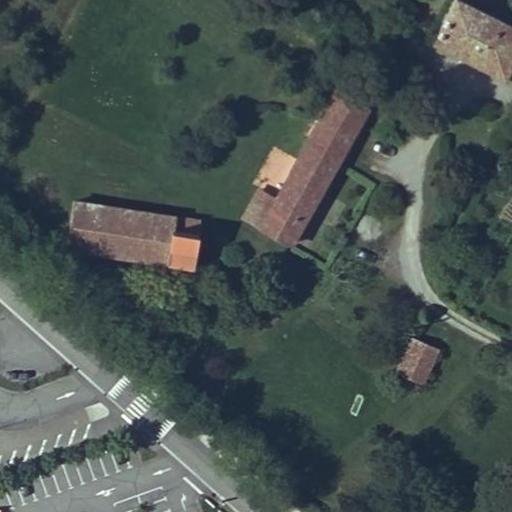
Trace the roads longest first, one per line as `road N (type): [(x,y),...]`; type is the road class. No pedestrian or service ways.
road 1 (residential): [(264,511),(0,280)]
road 2 (unknown): [(511,339),(461,314),(429,282),(410,253),(397,195)]
